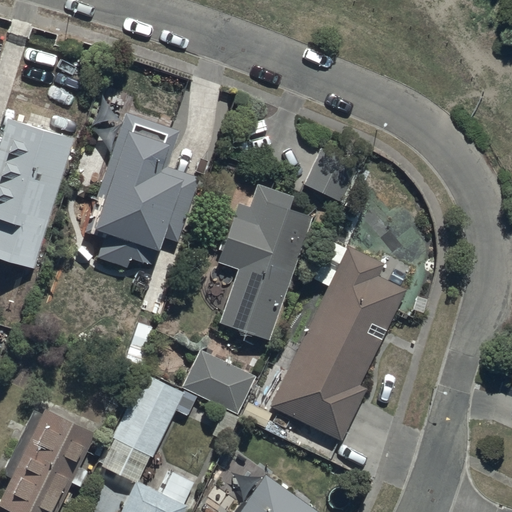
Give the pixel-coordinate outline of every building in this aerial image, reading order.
[(155,259),(157,260),(163,242),(176,246),(198,180),(168,170),(180,136),(124,118),(85,236),(103,242),(96,261),(127,271),(130,262),(151,269),(155,259)] [(0,261),(34,272),(74,143),(7,122),(0,143),(0,261)] [(357,168),(319,151),(302,188),(340,206),(357,168)] [(268,344),(311,221),(297,216),(302,204),(256,188),(248,211),(237,207),(217,265),(238,273),(219,327),(268,344)] [(328,289),(270,409),(340,444),(366,392),(359,389),(406,294),(377,280),(383,268),(347,250),(346,252),(331,245),(312,281),(328,289)] [(198,351),(179,389),(236,418),(255,380),(198,351)] [(152,461),(182,397),(142,378),(108,451),(114,454),(106,471),(137,485),(150,460),(152,461)] [(94,438),(43,414),(0,506),(0,509),(6,511),(57,511),(70,486),(80,491),(87,474),(75,468),(82,454),(86,456),(94,438)] [(169,474),(159,497),(135,487),(122,511),(185,511),(186,510),(183,509),(194,485),(169,474)] [(311,511),(265,478),(260,485),(245,474),(233,490),(248,501),(239,511),(311,511)]
